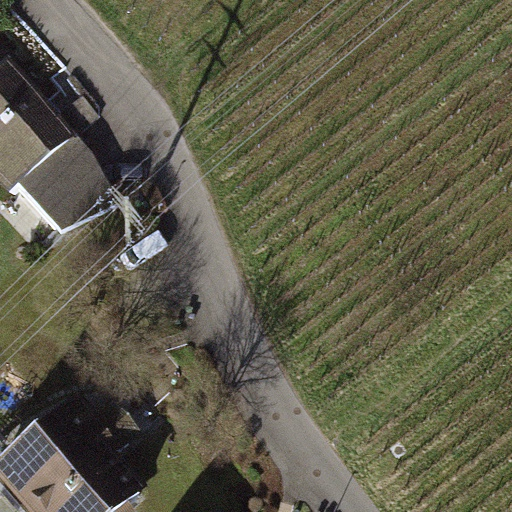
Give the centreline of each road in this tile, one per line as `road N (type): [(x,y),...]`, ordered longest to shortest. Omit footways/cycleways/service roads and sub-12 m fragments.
road 1 (motorway): [(0,503),(329,157),(499,0)]
road 2 (residential): [(49,0),(117,69),(179,175),(234,334),(352,511)]
road 3 (motorway): [(382,511),(511,403)]
